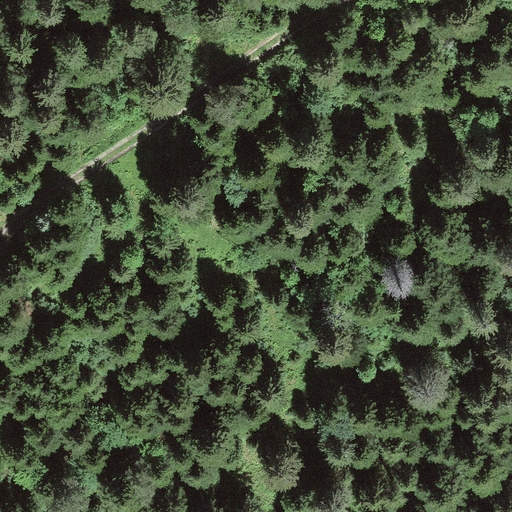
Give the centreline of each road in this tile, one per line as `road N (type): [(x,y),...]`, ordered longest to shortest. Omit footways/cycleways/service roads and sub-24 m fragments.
road 1 (track): [(340,0),(115,152)]
road 2 (track): [(0,247),(34,209),(115,152)]
